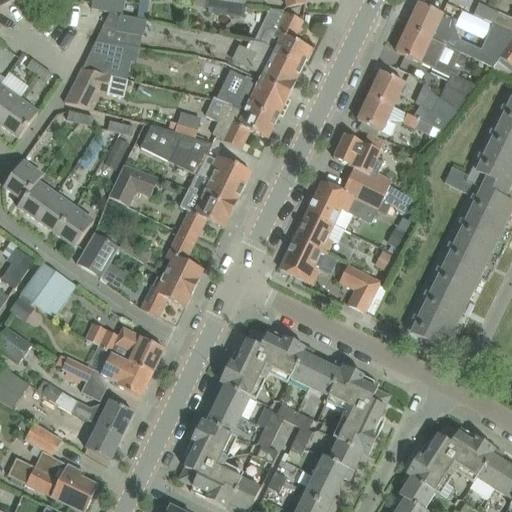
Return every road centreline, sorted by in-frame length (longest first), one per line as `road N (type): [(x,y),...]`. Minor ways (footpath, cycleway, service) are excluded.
road 1 (unclassified): [(241,284),(360,40)]
road 2 (residential): [(0,212),(138,319),(204,351)]
road 3 (residential): [(433,380),(241,284)]
road 4 (unclassified): [(124,511),(204,351)]
road 5 (residential): [(367,511),(433,380)]
road 6 (residential): [(453,391),(511,279)]
